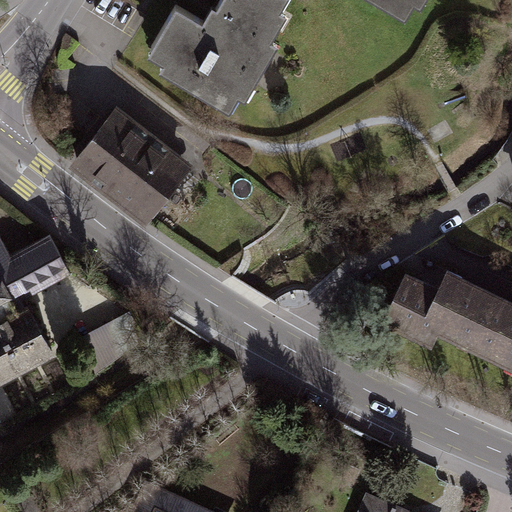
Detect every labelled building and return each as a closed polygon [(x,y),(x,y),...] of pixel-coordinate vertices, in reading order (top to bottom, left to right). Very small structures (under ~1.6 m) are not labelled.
[(199,18),(171,1),(144,47),(165,59),(162,65),(228,105),(237,91),(245,96),(278,41),(264,34),(284,0),(221,0),(218,6),(209,1),(199,18)] [(380,0),(404,14),(412,0),(421,5),(423,0),(380,0)] [(152,136),(112,107),(70,163),(110,192),(152,136)] [(188,162),(152,136),(110,192),(147,218),(188,162)] [(0,238),(0,376),(56,345),(24,290),(67,267),(47,233),(9,254),(0,238)] [(511,296),(449,265),(438,286),(404,269),(380,318),(428,343),(435,330),(511,368),(511,296)] [(116,317),(75,341),(91,368),(132,344),(116,317)] [(218,511),(152,482),(138,511),(218,511)] [(428,511),(366,489),(356,511),(428,511)]
